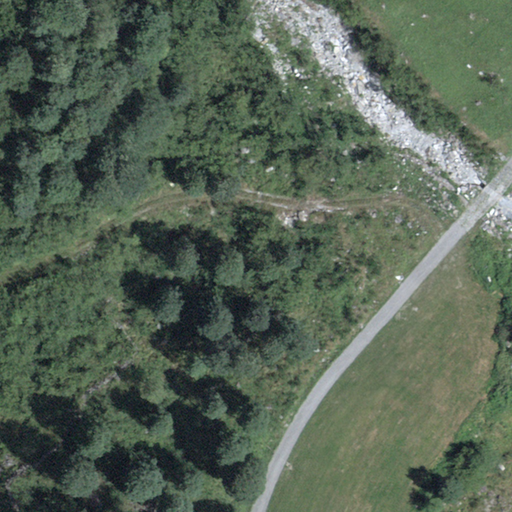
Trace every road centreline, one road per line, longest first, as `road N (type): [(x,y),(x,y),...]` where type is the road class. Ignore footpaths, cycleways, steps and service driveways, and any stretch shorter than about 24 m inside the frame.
road 1 (track): [(443,247),(430,218),(400,201),(323,206),(209,190),(160,197),(0,278)]
road 2 (unclassified): [(511,169),(321,387),(283,451),(260,511)]
